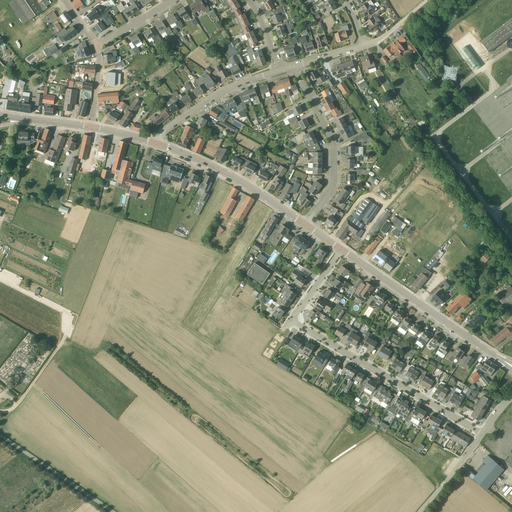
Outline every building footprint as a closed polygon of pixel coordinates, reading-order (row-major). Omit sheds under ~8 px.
[(13,0),(9,4),(24,25),(47,8),(47,7),(50,4),(47,0),(13,0)] [(76,0),(72,3),(76,9),(83,5),(81,2),(78,3),(76,0)] [(133,1),(135,0),(128,0),(129,2),(130,2),(131,5),(128,7),(133,14),(139,10),(133,1)] [(201,10),(203,13),(209,10),(210,9),(207,5),(204,6),(202,3),(200,0),(196,0),(195,1),(196,2),(190,7),(194,13),(194,14),(195,13),(201,10)] [(235,0),(223,0),(224,2),(226,6),(228,8),(230,6),(237,2),(235,0)] [(324,10),(326,8),(334,4),(331,0),(330,0),(321,5),(322,7),(324,10)] [(366,17),(373,12),(377,10),(371,0),(361,7),(364,12),(363,12),(366,17)] [(269,11),(277,6),(275,3),(272,5),(270,1),(264,4),(269,11)] [(241,8),(237,2),(230,6),(234,12),(236,15),(240,12),(238,9),(241,8)] [(133,14),(128,7),(124,10),(120,4),(116,6),(121,13),(123,12),(127,17),(133,14)] [(329,13),(332,11),(336,9),(334,4),(326,8),(329,13)] [(274,24),(282,22),(280,16),(283,15),(281,8),(284,6),(284,5),(273,12),(275,16),(272,17),(274,24)] [(319,10),(313,13),(311,9),(308,11),(313,16),(316,14),(321,11),(323,10),(324,10),(322,7),(319,9),(319,10)] [(86,16),(91,22),(97,18),(98,20),(105,14),(103,12),(102,12),(100,9),(98,11),(95,8),(93,9),(94,10),(86,16)] [(187,13),(186,12),(184,8),(177,12),(181,18),(184,17),(186,20),(190,17),(187,13)] [(209,13),(213,20),(217,17),(213,10),(209,13)] [(50,24),(52,27),(50,28),(54,36),(62,29),(58,23),(59,22),(57,19),(58,18),(54,12),(44,18),(48,24),(50,24)] [(66,12),(58,18),(57,19),(59,22),(59,23),(63,20),(65,24),(71,19),(66,12)] [(240,23),(247,20),(244,14),(242,15),(240,12),(236,15),(237,17),(240,23)] [(378,19),(377,17),(380,15),(378,14),(367,21),(369,24),(370,24),(370,25),(368,27),(372,33),(383,26),(378,19)] [(177,21),(176,19),(173,15),(166,19),(170,26),(175,23),(178,28),(183,25),(179,19),(177,21)] [(112,23),(109,18),(106,20),(103,17),(100,19),(102,21),(94,26),(99,33),(112,23)] [(250,25),(247,20),(240,23),(243,29),(244,32),(248,29),(247,27),(250,25)] [(280,38),(292,33),(291,30),(294,28),(292,24),(289,25),(288,23),(292,22),(292,20),(282,24),(283,27),(276,29),(280,38)] [(489,53),(505,41),(511,35),(511,20),(481,43),(489,53)] [(166,28),(164,26),(162,21),(155,26),(159,33),(160,32),(161,35),(165,33),(167,36),(172,33),(168,27),(166,28)] [(335,35),(336,38),(337,43),(343,41),(343,38),(347,37),(346,31),(349,30),(347,25),(341,27),(342,32),(335,35)] [(65,28),(57,35),(60,39),(62,37),(66,42),(77,32),(72,26),(67,31),(65,28)] [(155,37),(152,33),(150,29),(143,33),(148,40),(152,38),(155,44),(162,40),(158,35),(155,37)] [(252,31),(250,32),(248,29),(244,32),(241,33),(242,36),(245,35),(247,40),(255,37),(252,31)] [(141,42),(139,39),(137,35),(130,39),(134,46),(135,47),(132,49),(135,55),(140,52),(136,45),(141,42)] [(314,50),(312,42),(307,43),(305,36),(299,38),(301,46),(304,45),(306,52),(314,50)] [(328,44),(326,39),(325,36),(323,37),(323,36),(315,39),(318,49),(325,46),(325,45),(328,44)] [(406,41),(405,40),(402,36),(397,41),(397,40),(392,44),(399,54),(404,50),(400,45),(406,41)] [(246,51),(252,49),(256,47),(255,44),(258,43),(255,37),(247,40),(250,46),(245,49),(246,51)] [(82,58),(90,56),(85,41),(80,43),(82,49),(79,50),(82,58)] [(401,56),(399,54),(392,44),(383,51),(389,58),(393,54),(395,56),(396,55),(398,58),(401,56)] [(222,48),(219,45),(217,48),(213,52),(217,55),(220,51),(222,48)] [(295,56),(293,50),(295,49),(294,45),(283,48),(285,52),(286,52),(288,58),(295,56)] [(408,47),(413,54),(416,51),(411,45),(408,47)] [(59,51),(56,47),(50,51),(50,52),(52,55),(56,52),(59,51)] [(238,55),(235,49),(227,52),(230,58),(233,63),(228,65),(233,76),(241,72),(237,65),(240,63),(239,61),(236,56),(238,55)] [(261,50),(256,52),(254,53),(252,49),(246,51),(251,62),(256,60),(263,57),(261,50)] [(112,63),(116,63),(117,63),(116,51),(110,51),(111,55),(104,55),(104,64),(112,64),(112,63)] [(369,62),(369,61),(367,56),(360,59),(363,67),(367,66),(368,71),(376,68),(373,61),(369,62)] [(254,64),(255,67),(266,63),(263,57),(256,60),(257,63),(254,64)] [(356,71),(354,66),(352,61),(342,65),(344,72),(345,75),(356,71)] [(95,67),(86,66),(86,64),(78,64),(77,71),(84,71),(84,73),(95,74),(95,67)] [(341,74),(341,73),(344,72),(342,65),(334,67),(335,68),(331,70),(332,75),(333,76),(341,74)] [(228,77),(224,69),(221,71),(219,66),(214,68),(219,77),(221,76),(223,80),(228,77)] [(417,71),(424,80),(425,80),(428,77),(429,76),(426,71),(422,67),(419,70),(417,71)] [(318,74),(317,75),(315,71),(309,74),(315,84),(318,82),(319,84),(326,80),(324,75),(320,77),(318,74)] [(118,74),(112,73),(107,73),(108,73),(107,81),(106,81),(106,85),(115,86),(115,80),(118,80),(118,74)] [(215,84),(212,80),(209,75),(204,79),(202,76),(195,81),(196,82),(199,87),(199,86),(204,83),(208,89),(215,84)] [(93,84),(88,83),(83,83),(84,78),(77,77),(76,81),(70,80),(69,87),(92,91),(93,84)] [(298,90),(294,82),(290,84),(288,79),(282,81),(285,92),(287,97),(290,96),(288,90),(291,89),(292,92),(298,90)] [(327,82),(331,88),(335,85),(331,79),(327,82)] [(21,103),(22,96),(24,86),(23,85),(24,82),(20,80),(18,83),(17,88),(14,87),(13,94),(9,93),(7,109),(20,112),(21,103)] [(278,94),(285,92),(282,81),(275,83),(276,86),(271,88),(273,94),(278,92),(278,94)] [(203,92),(199,86),(199,87),(196,82),(193,84),(196,88),(192,91),(197,97),(203,92)] [(337,85),(344,95),(345,94),(347,97),(350,95),(348,93),(349,92),(349,91),(348,88),(347,89),(343,82),(337,85)] [(362,91),(368,87),(365,82),(359,86),(362,91)] [(269,92),(267,85),(260,87),(262,94),(263,99),(266,98),(265,94),(269,92)] [(78,90),(66,89),(63,111),(71,112),(72,105),(76,105),(78,90)] [(246,92),(249,99),(257,97),(256,94),(254,89),(246,92)] [(324,106),(332,102),(328,96),(329,96),(328,93),(330,92),(328,89),(321,93),(324,98),(321,100),(324,106)] [(192,100),(187,94),(184,96),(182,93),(179,95),(176,91),(172,94),(174,96),(177,101),(180,98),(185,105),(192,100)] [(99,102),(112,100),(112,106),(117,106),(117,103),(119,103),(118,92),(98,94),(99,102)] [(242,102),(249,99),(246,92),(239,94),(242,102)] [(43,104),(43,95),(36,94),(35,106),(42,107),(43,104)] [(54,105),(55,96),(43,95),(43,104),(46,104),(46,108),(45,107),(44,115),(53,116),(54,108),(51,108),(51,105),(54,105)] [(30,113),(32,105),(28,104),(30,97),(22,96),(21,103),(20,112),(30,113)] [(168,107),(172,114),(179,109),(175,104),(178,102),(177,101),(174,96),(169,100),(170,101),(166,103),(168,107)] [(240,104),(237,106),(233,98),(225,102),(227,106),(224,108),(227,113),(229,111),(234,114),(238,112),(241,118),(246,115),(243,110),(240,104)] [(89,104),(84,102),(81,101),(77,115),(85,117),(87,109),(89,104)] [(126,112),(129,106),(121,101),(118,107),(126,112)] [(125,128),(127,124),(139,106),(133,102),(119,124),(125,128)] [(338,114),(340,113),(339,110),(338,111),(336,108),(335,109),(332,102),(324,106),(327,113),(331,111),(334,116),(336,115),(338,114)] [(274,114),(278,112),(276,104),(271,106),(272,108),(269,109),(271,116),(274,115),(274,114)] [(226,114),(224,110),(217,106),(215,110),(213,108),(209,114),(216,118),(218,115),(223,118),(226,114)] [(295,117),(302,113),(299,106),(286,113),(288,117),(293,114),(295,117)] [(115,122),(122,112),(117,109),(115,113),(111,111),(107,118),(115,122)] [(169,116),(171,115),(167,110),(165,111),(165,110),(156,117),(154,115),(149,118),(156,127),(170,116),(169,116)] [(413,116),(407,119),(410,126),(416,122),(413,116)] [(207,121),(204,120),(200,117),(196,124),(205,128),(207,125),(208,126),(210,123),(207,121)] [(337,126),(345,122),(343,117),(334,122),(337,126)] [(302,130),(309,126),(305,119),(298,122),(297,120),(290,124),(293,130),(301,127),(302,130)] [(219,124),(223,126),(226,127),(233,132),(235,128),(226,123),(221,120),(219,124)] [(259,125),(261,129),(270,124),(268,120),(259,125)] [(339,131),(348,127),(345,122),(337,126),(339,131)] [(144,128),(144,127),(133,124),(131,128),(131,130),(143,133),(144,128)] [(185,148),(192,134),(194,129),(191,128),(186,126),(178,145),(185,148)] [(341,136),(350,131),(348,127),(339,131),(341,136)] [(45,153),(53,131),(45,129),(41,140),(38,139),(34,150),(37,151),(43,153),(45,153)] [(307,141),(315,137),(312,131),(304,135),(303,133),(295,137),(298,143),(304,140),(305,142),(307,141)] [(344,140),(352,136),(350,131),(341,136),(344,140)] [(365,132),(353,138),(355,142),(363,139),(364,141),(370,138),(368,136),(365,132)] [(34,142),(34,134),(28,133),(19,133),(19,138),(17,138),(17,143),(30,144),(30,142),(34,142)] [(425,134),(414,143),(416,145),(427,136),(425,134)] [(56,163),(66,138),(59,135),(53,150),(49,149),(45,159),(56,163)] [(87,154),(90,142),(91,137),(84,135),(83,140),(79,158),(85,159),(86,153),(87,154)] [(192,146),(190,150),(199,154),(201,150),(205,141),(202,139),(203,137),(201,136),(200,135),(199,137),(199,138),(198,138),(194,148),(192,146)] [(73,151),(74,149),(76,145),(73,144),(75,139),(76,140),(76,139),(74,138),(74,137),(72,136),(71,138),(70,137),(65,148),(73,151)] [(311,147),(318,143),(315,137),(307,141),(311,147)] [(101,138),(100,143),(97,156),(104,157),(108,140),(101,138)] [(126,148),(128,143),(120,141),(112,169),(119,171),(122,160),(123,160),(126,148)] [(218,160),(223,163),(227,156),(229,151),(224,149),(223,150),(219,147),(215,155),(219,157),(218,160)] [(359,147),(351,147),(346,147),(346,155),(355,155),(355,157),(359,157),(359,147)] [(159,170),(161,165),(163,160),(155,157),(152,164),(148,162),(145,171),(151,174),(153,168),(159,170)] [(243,167),(247,160),(241,157),(240,160),(235,157),(231,164),(234,165),(234,166),(236,167),(236,166),(239,167),(240,165),(243,167)] [(359,157),(355,157),(355,160),(346,160),(346,168),(354,168),(354,164),(357,164),(357,161),(366,161),(366,159),(366,157),(359,157)] [(78,160),(72,158),(69,168),(67,168),(67,170),(68,171),(68,173),(74,174),(78,160)] [(126,185),(131,187),(133,181),(128,180),(133,163),(123,160),(122,160),(119,171),(116,182),(117,183),(126,185)] [(252,174),(256,168),(251,165),(252,162),(247,160),(243,167),(246,168),(245,170),(247,172),(247,173),(249,174),(250,173),(252,174)] [(272,168),(271,170),(275,171),(275,172),(278,167),(271,163),(270,166),(272,168)] [(164,165),(160,182),(167,185),(170,175),(181,178),(183,170),(179,168),(176,167),(171,166),(171,167),(164,165)] [(277,171),(283,175),(287,170),(280,165),(277,171)] [(270,181),(275,171),(269,168),(267,173),(262,171),(258,177),(261,179),(261,180),(263,181),(263,180),(266,181),(267,179),(270,181)] [(100,178),(108,180),(110,172),(102,170),(100,178)] [(346,181),(348,181),(348,184),(350,185),(350,182),(354,182),(354,181),(357,181),(357,178),(357,175),(367,175),(370,171),(354,171),(354,175),(346,175),(346,181)] [(189,179),(188,181),(188,182),(194,184),(193,186),(197,188),(199,184),(201,179),(197,177),(198,176),(191,173),(189,179)] [(212,183),(211,182),(212,178),(206,175),(203,183),(206,184),(203,190),(208,192),(212,183)] [(278,192),(284,183),(282,181),(277,178),(272,185),(273,185),(271,188),(278,192)] [(292,180),(291,182),(290,184),(288,183),(280,199),(286,202),(291,192),(295,195),(301,184),(292,180)] [(131,190),(138,192),(143,194),(145,184),(133,181),(131,187),(130,190),(131,190)] [(322,186),(318,183),(316,181),(312,186),(318,191),(322,186)] [(315,196),(318,191),(312,186),(308,191),(315,196)] [(238,190),(233,188),(219,213),(228,217),(237,201),(233,199),(238,190)] [(348,192),(347,191),(343,188),(339,194),(347,200),(350,195),(352,197),(355,192),(350,189),(348,192)] [(299,199),(303,202),(300,205),(305,209),(310,202),(306,198),(308,195),(305,193),(301,189),(299,193),(302,195),(299,199)] [(204,192),(199,202),(204,205),(209,195),(204,192)] [(344,204),(347,200),(339,194),(335,200),(340,203),(338,206),(343,210),(346,205),(344,204)] [(242,221),(254,200),(248,196),(235,217),(242,221)] [(360,238),(363,233),(364,231),(361,229),(364,225),(360,223),(362,220),(368,224),(380,208),(367,199),(355,215),(356,216),(354,219),(350,216),(347,220),(336,236),(342,240),(349,230),(360,238)] [(332,218),(338,210),(332,206),(329,211),(332,213),(326,222),(332,226),(332,225),(335,227),(338,222),(336,221),(336,220),(332,218)] [(385,210),(369,231),(370,232),(375,236),(391,215),(385,210)] [(265,240),(278,219),(273,216),(266,228),(267,228),(263,234),(264,234),(262,238),(265,240)] [(224,231),(220,227),(219,226),(217,223),(212,227),(214,230),(215,230),(215,231),(218,233),(216,235),(217,236),(224,231)] [(288,233),(290,230),(282,225),(278,232),(281,234),(277,239),(276,238),(273,244),(278,247),(284,237),(285,238),(288,233)] [(294,242),(296,243),(295,244),(305,251),(310,243),(300,236),(299,237),(298,236),(296,236),(294,237),(293,238),(293,240),(294,242)] [(368,255),(371,252),(381,239),(376,236),(364,252),(368,255)] [(256,243),(253,248),(258,251),(262,247),(256,243)] [(389,272),(402,256),(392,248),(386,256),(379,251),(373,259),(389,272)] [(314,263),(318,266),(323,259),(322,258),(326,253),(320,249),(314,256),(318,258),(314,263)] [(438,251),(433,257),(437,260),(437,261),(442,255),(438,251)] [(480,259),(485,263),(491,258),(486,253),(480,259)] [(433,257),(425,266),(428,269),(437,260),(433,257)] [(262,285),(263,285),(270,274),(255,263),(254,263),(247,274),(262,285)] [(313,270),(308,268),(307,266),(307,265),(306,264),(301,271),(308,276),(313,270)] [(350,276),(352,274),(342,266),(337,272),(345,277),(347,274),(350,276)] [(300,273),(301,271),(296,268),(295,269),(290,277),(295,280),(294,282),(301,287),(305,281),(300,277),(302,274),(300,273)] [(417,291),(420,287),(432,273),(426,269),(411,286),(417,291)] [(357,289),(362,281),(359,278),(353,287),(357,289)] [(343,280),(341,282),(336,279),(333,282),(331,281),(330,283),(338,290),(341,286),(345,289),(348,284),(343,280)] [(447,288),(452,284),(448,279),(443,284),(447,288)] [(366,298),(370,292),(373,288),(367,283),(365,286),(362,283),(355,293),(359,296),(360,297),(361,295),(366,298)] [(292,292),(294,290),(288,285),(284,290),(283,290),(282,291),(281,292),(281,293),(282,294),(292,301),(296,295),(292,292)] [(451,315),(461,306),(463,308),(471,301),(469,299),(474,295),(471,292),(474,288),(471,285),(463,293),(463,292),(445,309),(451,315)] [(511,288),(510,285),(496,297),(507,309),(511,304),(511,288)] [(333,293),(332,292),(328,289),(326,292),(324,291),(322,294),(333,302),(335,298),(339,301),(343,296),(340,294),(335,290),(333,293)] [(442,295),(443,294),(440,290),(432,297),(435,300),(435,301),(436,303),(437,302),(440,305),(446,299),(442,295)] [(381,304),(386,296),(383,294),(382,294),(378,292),(374,297),(372,295),(366,303),(372,307),(376,301),(378,301),(377,302),(380,304),(380,303),(381,304)] [(246,294),(242,302),(245,304),(250,296),(246,294)] [(287,307),(292,301),(282,294),(276,303),(282,307),(284,304),(287,307)] [(333,305),(325,299),(323,302),(319,299),(314,305),(317,307),(316,310),(319,312),(322,308),(329,312),(333,305)] [(282,307),(276,303),(275,302),(271,308),(275,310),(272,314),(279,318),(284,312),(280,309),(282,307)] [(392,308),(394,306),(389,302),(385,309),(389,312),(389,313),(391,315),(392,314),(395,310),(392,308)] [(316,310),(314,308),(312,311),(311,313),(310,312),(307,316),(313,321),(315,317),(317,319),(319,316),(324,319),(326,317),(319,312),(316,310)] [(399,309),(397,311),(394,315),(392,318),(397,322),(398,320),(400,321),(404,316),(402,315),(403,312),(399,309)] [(474,329),(483,321),(478,315),(469,323),(474,329)] [(407,331),(412,324),(410,323),(411,320),(407,317),(402,324),(399,327),(406,332),(407,331)] [(341,338),(345,331),(347,332),(351,326),(347,323),(343,329),(339,326),(335,334),(341,338)] [(417,337),(421,331),(419,329),(421,327),(416,323),(414,326),(410,332),(414,335),(413,337),(416,338),(417,337)] [(511,328),(509,325),(490,340),(495,346),(507,336),(508,337),(511,334),(511,328)] [(350,343),(356,335),(351,332),(352,331),(349,329),(346,335),(348,337),(346,341),(350,343)] [(424,346),(430,337),(428,335),(430,333),(425,330),(423,332),(419,338),(417,341),(418,341),(422,344),(421,345),(424,346)] [(363,340),(366,335),(363,333),(360,338),(356,335),(350,343),(355,346),(360,339),(363,340)] [(436,348),(441,342),(438,340),(440,338),(435,334),(431,341),(435,344),(434,346),(436,348)] [(299,349),(305,340),(300,338),(300,339),(294,335),(290,342),(296,346),(296,347),(299,349)] [(367,349),(373,340),(368,337),(369,336),(366,335),(363,340),(365,342),(363,346),(367,349)] [(377,349),(380,345),(380,344),(378,342),(377,343),(373,340),(367,349),(372,352),(375,347),(377,349)] [(445,356),(446,354),(449,350),(446,348),(449,344),(445,341),(438,351),(443,354),(442,354),(445,356)] [(310,344),(310,345),(307,343),(304,348),(301,346),(298,353),(307,358),(315,346),(310,344)] [(387,349),(385,347),(383,346),(377,355),(382,357),(387,349)] [(460,358),(464,352),(457,348),(453,354),(450,352),(446,358),(452,363),(457,356),(459,358),(460,358)] [(392,352),(390,350),(387,349),(382,357),(387,360),(392,352)] [(325,365),(330,356),(326,353),(325,355),(319,352),(314,360),(317,362),(317,364),(321,366),(322,364),(325,365)] [(464,356),(458,364),(465,369),(467,365),(469,366),(474,359),(468,355),(467,358),(464,356)] [(395,370),(400,361),(395,358),(396,357),(393,356),(390,361),(392,363),(390,367),(395,370)] [(337,367),(340,361),(336,359),(336,360),(332,358),(326,368),(331,371),(330,373),(335,377),(340,369),(337,367)] [(479,369),(485,373),(493,363),(488,360),(483,367),(481,364),(475,368),(477,371),(479,369)] [(405,370),(408,364),(406,362),(405,364),(400,361),(395,370),(400,373),(402,368),(405,370)] [(284,362),(281,367),(286,370),(289,365),(284,362)] [(490,376),(497,366),(493,363),(485,373),(486,374),(479,380),(481,383),(481,382),(485,386),(490,382),(486,377),(488,375),(490,377),(490,376)] [(409,378),(414,370),(410,367),(411,366),(408,364),(405,370),(407,371),(405,376),(409,378)] [(348,374),(352,367),(348,365),(348,366),(346,365),(341,373),(343,375),(345,372),(347,374),(348,374)] [(425,375),(426,372),(427,373),(430,367),(428,366),(425,371),(424,371),(423,373),(419,379),(422,380),(419,384),(424,387),(429,378),(425,375)] [(351,380),(356,371),(355,370),(355,369),(352,367),(348,374),(347,374),(344,379),(349,382),(350,379),(351,380)] [(419,379),(423,373),(420,371),(419,373),(414,370),(409,378),(414,381),(417,377),(419,379)] [(470,376),(475,382),(481,377),(476,371),(470,376)] [(361,388),(364,383),(364,382),(362,380),(364,376),(363,375),(364,374),(360,372),(360,373),(359,373),(355,380),(360,383),(358,386),(361,388)] [(335,384),(341,376),(337,374),(332,382),(335,384)] [(434,387),(437,382),(434,380),(434,381),(429,378),(424,387),(429,390),(431,386),(434,387)] [(348,391),(353,382),(350,380),(345,389),(346,389),(345,391),(347,391),(347,390),(348,391)] [(361,388),(357,394),(360,396),(364,388),(372,393),(378,384),(373,381),(372,382),(368,380),(366,385),(364,383),(361,388)] [(439,396),(444,387),(446,384),(441,381),(440,383),(437,382),(434,387),(436,389),(434,393),(439,396)] [(381,402),(388,390),(382,386),(379,392),(377,391),(373,396),(379,400),(379,401),(381,402)] [(448,396),(452,390),(449,389),(449,390),(444,387),(439,396),(444,399),(446,394),(448,396)] [(387,405),(390,406),(393,401),(391,399),(392,397),(390,396),(392,392),(388,390),(381,402),(380,405),(385,408),(387,405)] [(453,404),(460,393),(455,391),(454,392),(452,391),(452,390),(448,396),(451,397),(449,402),(453,404)] [(463,405),(466,400),(466,399),(464,398),(463,399),(459,396),(460,393),(453,404),(458,407),(461,403),(463,405)] [(491,400),(487,398),(483,396),(480,401),(488,406),(491,400)] [(393,401),(390,406),(396,410),(395,411),(397,413),(405,400),(401,398),(399,401),(397,400),(396,402),(393,401)] [(402,417),(405,419),(406,418),(407,416),(410,411),(411,409),(409,407),(407,405),(409,402),(405,400),(397,413),(397,414),(400,416),(401,413),(403,415),(402,417)] [(480,401),(478,400),(475,405),(477,406),(485,411),(488,406),(480,401)] [(415,419),(421,409),(416,406),(412,412),(410,411),(407,416),(406,418),(407,419),(410,421),(412,417),(415,419)] [(481,416),(485,411),(477,406),(474,411),(481,416)] [(421,422),(426,412),(421,409),(415,419),(413,422),(418,425),(419,423),(420,422),(421,422)] [(478,421),(481,416),(474,411),(471,417),(478,421)] [(432,425),(436,418),(431,415),(427,421),(425,420),(422,425),(422,426),(424,427),(426,428),(429,423),(432,425)] [(430,428),(436,431),(438,428),(441,422),(436,418),(432,425),(430,428)] [(446,425),(443,430),(441,432),(446,435),(450,428),(446,425)] [(450,437),(454,430),(450,428),(446,435),(450,437)] [(450,438),(455,441),(460,433),(455,430),(454,430),(450,437),(450,438)] [(455,441),(455,442),(460,444),(465,436),(460,433),(455,441)] [(465,436),(460,444),(462,446),(465,448),(471,439),(465,436)] [(504,470),(491,459),(487,455),(483,460),(485,462),(484,463),(486,464),(473,479),(486,491),(504,470)]
